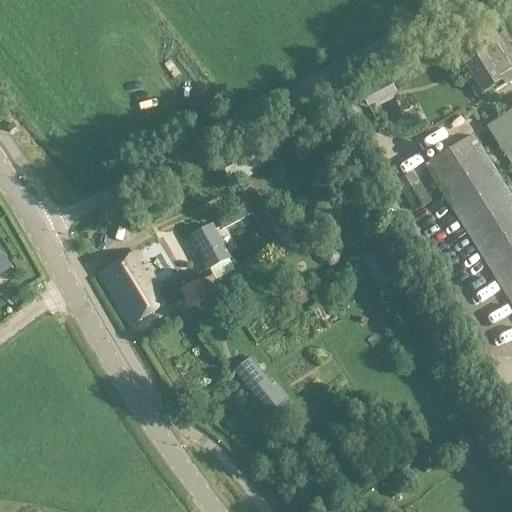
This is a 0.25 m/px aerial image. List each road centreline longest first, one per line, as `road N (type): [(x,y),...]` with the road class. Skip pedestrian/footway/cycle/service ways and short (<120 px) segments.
road 1 (track): [(474,0),(38,231)]
road 2 (tertiary): [(216,511),(148,423),(0,171)]
road 3 (track): [(272,181),(143,233),(67,286)]
